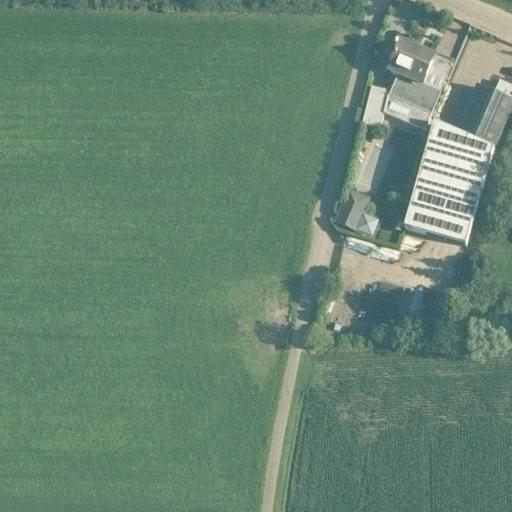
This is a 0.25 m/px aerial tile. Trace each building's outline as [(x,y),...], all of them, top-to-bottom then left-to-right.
[(402,40),(411,17),(393,9),(384,32),(402,40)] [(423,89),(435,61),(426,57),(426,56),(401,46),(389,74),(398,78),(391,93),(373,89),(363,126),(380,131),(385,117),(389,101),(432,119),(442,97),(423,89)] [(493,153),(511,108),(511,87),(500,82),(494,95),(477,88),(464,119),(457,137),(434,127),(405,232),(466,249),(493,153)] [(342,252),(368,259),(376,232),(350,225),(342,252)] [(335,301),(350,306),(356,290),(340,284),(335,301)] [(511,325),(501,325),(501,339),(511,339),(511,325)]
